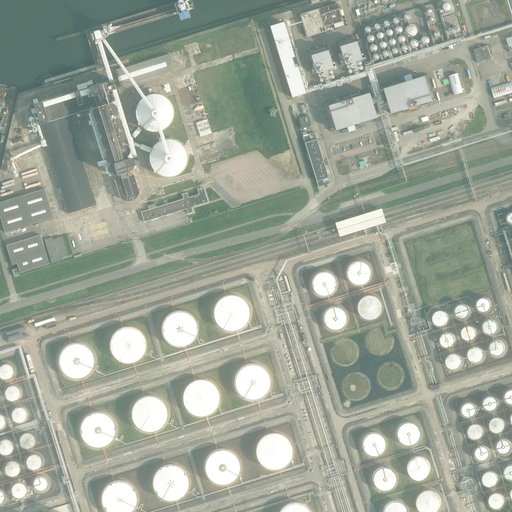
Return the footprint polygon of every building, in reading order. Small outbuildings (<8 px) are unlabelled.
[(449,3),(448,3),(447,2),(446,2),(445,3),(444,3),(443,4),(442,5),(442,6),(442,7),(442,8),(442,9),(443,10),(444,10),(445,11),(446,11),(447,11),(448,11),(449,10),(450,10),(450,9),(451,8),(451,7),(451,6),(450,5),(450,4),(449,3)] [(299,14),(307,36),(325,31),(318,9),(299,14)] [(284,22),(270,26),(292,97),(306,93),(284,22)] [(415,26),(414,26),(414,25),(413,25),(412,25),(411,25),(410,25),(409,25),(408,25),(407,25),(407,26),(406,26),(406,27),(405,28),(405,29),(404,30),(404,31),(404,32),(405,33),(405,34),(406,35),(407,36),(408,36),(409,37),(410,37),(411,37),(412,37),(413,36),(414,36),(415,35),(416,34),(416,33),(417,32),(417,31),(417,30),(416,29),(416,28),(415,27),(415,26)] [(429,39),(428,38),(428,37),(427,37),(426,36),(425,36),(424,36),(423,36),(422,37),(421,38),(420,38),(420,39),(420,41),(420,42),(421,43),(422,44),(423,44),(424,45),(425,45),(426,44),(427,44),(428,43),(428,42),(429,41),(429,40),(429,39)] [(417,42),(416,41),(416,40),(415,40),(414,39),(413,39),(412,40),(411,40),(410,41),(409,42),(409,43),(409,44),(409,45),(410,46),(410,47),(411,47),(412,48),(413,48),(414,48),(415,48),(416,47),(417,46),(418,45),(418,44),(417,42)] [(355,41),(338,47),(344,65),(361,59),(355,41)] [(478,63),(492,59),(487,45),(474,50),(478,63)] [(326,50),(309,56),(315,73),(332,69),(326,50)] [(121,87),(174,71),(169,54),(116,71),(121,87)] [(453,95),(463,92),(457,73),(448,76),(453,95)] [(427,74),(382,89),(390,113),(435,99),(427,74)] [(34,103),(29,105),(31,108),(35,107),(40,124),(45,139),(47,146),(68,213),(96,204),(69,115),(92,107),(92,108),(91,109),(91,110),(91,111),(91,112),(91,113),(91,114),(91,115),(92,116),(92,117),(93,118),(94,119),(95,119),(96,120),(97,120),(98,120),(98,121),(97,122),(96,123),(95,124),(95,125),(95,126),(95,127),(95,128),(95,129),(95,130),(96,131),(97,132),(98,133),(99,133),(100,133),(101,133),(102,133),(102,135),(101,136),(101,137),(100,137),(100,138),(100,139),(99,140),(99,141),(100,142),(100,143),(101,144),(101,145),(102,145),(102,146),(103,146),(104,147),(105,147),(106,147),(106,149),(105,150),(104,151),(104,152),(104,153),(103,154),(103,155),(103,156),(104,156),(104,157),(105,158),(105,159),(106,159),(107,160),(108,161),(109,161),(110,161),(110,163),(109,164),(109,165),(108,166),(108,167),(108,168),(108,169),(109,170),(110,171),(110,172),(111,172),(112,173),(113,173),(114,173),(115,173),(116,172),(117,172),(120,172),(122,178),(115,180),(115,178),(121,199),(121,198),(122,199),(123,200),(124,200),(125,200),(126,201),(127,201),(128,201),(129,201),(130,201),(130,202),(133,200),(134,199),(135,199),(136,198),(137,197),(137,196),(138,196),(138,195),(139,194),(139,193),(140,194),(140,193),(134,173),(133,173),(134,175),(127,177),(126,171),(128,170),(131,169),(132,166),(133,165),(134,163),(139,160),(137,155),(136,155),(133,156),(130,157),(127,157),(127,156),(128,155),(129,152),(130,149),(129,148),(129,146),(127,145),(125,144),(123,143),(123,142),(124,141),(125,140),(126,138),(126,137),(126,136),(125,133),(123,131),(121,130),(119,130),(119,128),(120,127),(121,125),(122,123),(121,121),(120,118),(117,117),(115,116),(114,115),(116,113),(117,110),(117,108),(116,106),(114,104),(112,103),(110,103),(107,104),(103,93),(117,89),(114,79),(89,86),(89,88),(91,93),(81,96),(79,91),(74,92),(76,97),(76,98),(45,107),(43,101),(38,102),(37,98),(33,99),(34,103)] [(511,93),(511,86),(511,82),(491,88),(494,99),(511,93)] [(174,115),(174,112),(174,109),(173,106),(172,103),(170,101),(168,99),(165,97),(163,95),(160,94),(157,94),(153,94),(150,94),(147,95),(145,97),(142,99),(140,101),(139,103),(137,106),(137,109),(136,112),(137,115),(137,118),(139,121),(140,124),(142,126),(145,128),(147,129),(150,130),(153,131),(157,131),(160,130),(163,129),(165,128),(168,126),(170,124),(172,121),(173,118),(174,115)] [(368,94),(323,107),(331,132),(376,118),(368,94)] [(311,126),(308,115),(299,118),(302,129),(311,126)] [(208,119),(197,122),(200,136),(211,133),(208,119)] [(135,138),(141,130),(138,128),(131,135),(135,138)] [(315,134),(303,137),(319,188),(325,186),(327,185),(330,184),(325,166),(328,166),(327,162),(324,163),(315,134)] [(188,160),(188,157),(188,155),(188,152),(187,150),(185,147),(184,145),(182,143),(180,142),(178,140),(175,139),(173,139),(170,138),(168,138),(165,139),(162,139),(160,140),(158,142),(156,143),(154,145),(152,147),(152,148),(151,150),(150,152),(150,153),(150,155),(150,157),(150,160),(150,163),(151,165),(153,167),(154,170),(156,172),(158,173),(160,175),(163,176),(165,176),(168,177),(170,177),(173,176),(175,176),(178,175),(180,173),(182,171),(184,170),(185,167),(187,165),(188,163),(188,160)] [(141,144),(140,148),(140,149),(150,153),(150,152),(151,150),(152,148),(141,144)] [(192,207),(208,202),(204,188),(197,189),(199,194),(188,197),(187,193),(182,194),(183,199),(157,207),(155,203),(147,206),(149,210),(141,212),(144,222),(186,209),(188,214),(193,212),(192,207)] [(0,215),(5,233),(53,218),(44,189),(0,202),(0,215)] [(40,235),(6,245),(12,265),(17,264),(20,273),(49,264),(40,235)] [(44,240),(52,263),(63,260),(63,257),(68,255),(62,236),(53,239),(52,237),(44,240)] [(371,271),(371,268),(370,266),(369,264),(367,262),(366,261),(363,259),(361,259),(359,258),(356,258),(354,259),(352,260),(350,261),(348,263),(347,265),(346,268),(346,271),(346,273),(346,275),(347,277),(349,280),(351,281),(353,283),(356,283),(358,284),(360,283),(363,283),(365,281),(367,280),(369,278),(370,276),(371,273),(371,271)] [(337,282),(336,279),(336,277),(335,275),(333,273),(331,271),(329,270),(326,269),(324,269),(322,269),(319,270),(317,271),(315,273),(313,275),(312,277),(311,279),(311,282),(311,284),(312,286),(313,288),(314,291),(316,292),(318,293),(319,294),(321,294),(323,295),(326,294),(328,294),(330,293),(332,291),(334,289),(335,287),(336,285),(337,282)] [(382,307),(382,306),(382,304),(381,302),(380,299),(379,298),(377,296),(375,295),(372,294),(370,293),(366,294),(364,294),(362,295),(360,297),(358,299),(357,301),(356,304),(356,306),(356,309),(357,311),(358,313),(359,315),(361,317),(363,318),(366,319),(368,320),(370,320),(373,319),(375,318),(378,316),(380,314),(381,312),(382,309),(382,307)] [(249,315),(250,312),(249,309),(249,307),(248,304),(246,301),(244,299),(242,297),(239,296),(237,295),(234,294),(231,294),(228,294),(225,295),(223,296),(220,297),(218,299),(216,301),(214,304),(213,307),(213,309),(212,312),(213,315),(213,318),(214,321),(216,323),(218,325),(220,327),(223,329),(225,330),(228,331),(231,331),(234,331),(237,330),(239,329),(242,327),(244,325),(246,323),(248,321),(249,318),(249,315)] [(492,306),(492,304),(492,303),(491,301),(490,300),(489,299),(488,298),(487,297),(485,297),(484,297),(482,297),(481,297),(480,298),(478,299),(477,300),(477,301),(476,303),(476,304),(476,306),(477,307),(477,309),(478,310),(479,311),(480,312),(482,312),(483,313),(485,312),(486,312),(488,312),(489,311),(490,310),(491,308),(492,307),(492,306)] [(470,312),(470,310),(469,309),(469,308),(468,306),(467,305),(466,305),(465,304),(463,303),(462,303),(460,304),(459,304),(458,305),(457,306),(456,307),(455,308),(455,309),(454,311),(455,312),(455,314),(456,315),(456,316),(457,317),(459,318),(460,318),(461,319),(463,319),(464,318),(466,318),(467,317),(468,316),(469,315),(469,313),(470,312)] [(347,316),(347,313),(346,311),(345,309),(343,307),(341,305),(339,304),(337,304),(335,304),(332,304),(330,304),(328,305),(326,307),(324,309),(323,311),(322,314),(322,316),(322,318),(323,321),(324,323),(326,325),(328,326),(330,328),(332,328),(334,329),(337,328),(339,328),(342,326),(343,325),(345,324),(346,321),(347,319),(347,316)] [(197,331),(198,328),(197,325),(197,323),(196,320),(195,318),(193,316),(191,314),(189,312),(186,311),(184,310),(181,310),(179,310),(176,310),(173,311),(171,312),(169,313),(166,315),(165,317),(163,319),(162,322),(161,324),(161,327),(161,329),(161,332),(162,335),(163,337),(165,339),(167,341),(169,343),(171,344),(173,345),(176,346),(179,346),(181,346),(184,346),(186,345),(189,344),(191,342),(193,340),(195,338),(196,336),(197,333),(197,331)] [(449,319),(449,317),(449,316),(448,315),(447,313),(446,312),(445,311),(444,311),(442,310),(441,310),(439,310),(438,311),(436,311),(435,312),(434,313),(434,315),(433,316),(433,318),(433,319),(433,321),(434,322),(435,323),(436,324),(437,325),(439,326),(440,326),(442,326),(443,325),(445,325),(446,324),(447,323),(448,322),(448,320),(449,319)] [(498,328),(498,327),(498,326),(498,324),(497,323),(496,322),(495,321),(494,320),(493,319),(491,319),(490,319),(488,319),(487,320),(486,321),(484,322),(484,323),(483,324),(483,326),(483,327),(483,329),(483,330),(484,331),(485,332),(486,333),(488,334),(489,334),(490,334),(492,334),(493,334),(495,333),(496,332),(497,331),(497,330),(498,328)] [(46,329),(57,326),(55,321),(45,324),(46,329)] [(131,325),(127,325),(124,326),(120,327),(117,329),(114,332),(112,335),(111,338),(110,342),(110,345),(111,349),(112,353),(114,356),(117,358),(120,360),(124,361),(127,362),(131,362),(135,361),(138,359),(141,357),(143,354),(145,351),(146,347),(147,344),(146,340),(145,336),(143,333),(141,330),(138,328),(135,326),(131,325)] [(476,335),(476,334),(476,333),(476,331),(476,330),(475,329),(474,328),(473,327),(472,326),(470,326),(469,325),(467,326),(466,326),(465,327),(464,328),(463,329),(462,330),(461,331),(461,333),(461,334),(462,335),(462,337),(463,338),(464,339),(465,340),(467,340),(468,340),(470,340),(471,340),(472,340),(474,339),(475,338),(475,337),(476,335)] [(9,342),(28,337),(25,327),(6,332),(9,342)] [(455,342),(456,340),(455,339),(455,337),(455,336),(454,335),(453,334),(451,333),(450,332),(448,332),(447,332),(446,332),(444,333),(443,333),(442,334),(441,336),(440,337),(440,338),(440,340),(440,341),(440,343),(441,344),(442,345),(443,346),(445,347),(446,347),(447,348),(449,347),(450,347),(452,346),(453,346),(454,344),(455,343),(455,342)] [(505,350),(505,348),(505,347),(505,345),(504,344),(503,343),(502,341),(501,341),(499,340),(498,340),(496,340),(495,340),(493,341),(492,342),(491,343),(490,344),(489,345),(489,347),(489,348),(489,350),(490,351),(491,353),(492,354),(493,355),(494,355),(496,356),(497,356),(499,356),(500,355),(501,355),(503,354),(504,352),(504,351),(505,350)] [(95,363),(96,360),(95,357),(95,354),(94,351),(92,349),(90,347),(88,345),(85,343),(83,342),(80,342),(77,341),(74,342),(71,342),(69,343),(66,345),(64,347),(62,349),(61,351),(59,354),(59,357),(59,360),(59,363),(59,365),(61,368),(62,371),(64,373),(66,375),(69,376),(71,377),(74,378),(77,378),(80,378),(83,377),(86,376),(88,375),(90,373),(92,371),(94,368),(95,365),(95,363)] [(483,356),(483,355),(483,353),(483,352),(482,351),(482,349),(481,348),(479,347),(478,347),(477,347),(475,347),(474,347),(472,347),(471,348),(470,349),(469,350),(468,352),(468,353),(468,355),(468,356),(469,357),(469,359),(470,360),(471,361),(473,361),(474,362),(476,362),(477,362),(478,362),(480,361),(481,360),(482,359),(483,358),(483,356)] [(461,363),(462,362),(461,360),(461,359),(461,357),(460,356),(459,355),(457,354),(456,354),(455,353),(453,353),(452,353),(450,354),(449,355),(448,356),(447,357),(446,358),(446,360),(446,361),(446,363),(446,364),(447,365),(448,367),(449,368),(451,368),(452,369),(454,369),(455,369),(456,368),(458,368),(459,367),(460,366),(461,364),(461,363)] [(31,372),(38,370),(34,354),(26,357),(31,372)] [(15,372),(15,371),(15,369),(15,367),(14,366),(13,365),(12,364),(10,363),(9,362),(7,362),(5,362),(4,363),(2,363),(1,364),(0,365),(0,375),(0,376),(1,377),(2,378),(4,379),(6,379),(7,379),(9,379),(10,378),(12,377),(13,376),(14,375),(15,374),(15,372)] [(271,384),(271,381),(271,378),(271,376),(269,373),(268,370),(266,368),(264,366),(262,365),(259,364),(256,363),(253,363),(251,363),(248,363),(245,364),(243,366),(240,367),(238,369),(237,372),(236,374),(235,377),(234,380),(234,383),(235,385),(236,388),(237,391),(238,393),(240,395),(243,397),(245,398),(248,399),(251,400),(254,400),(256,399),(259,399),(262,397),(264,396),(266,394),(268,392),(269,389),(271,387),(271,384)] [(219,400),(220,397),(219,394),(219,391),(217,389),(216,386),(214,384),(212,382),(209,381),(206,380),(203,379),(200,379),(198,379),(195,380),(192,381),(190,383),(187,385),(186,387),(184,390),(183,393),(183,396),(183,399),(183,402),(184,404),(186,407),(187,409),(190,411),(192,413),(195,414),(198,415),(200,415),(203,415),(206,415),(209,414),(212,412),(214,410),(216,408),(217,406),(219,403),(219,400)] [(22,395),(22,394),(22,392),(21,390),(20,389),(19,388),(18,386),(16,386),(15,385),(13,385),(12,385),(10,386),(8,386),(7,387),(6,389),(5,390),(5,392),(5,393),(5,395),(5,397),(6,398),(7,400),(8,401),(10,401),(12,402),(13,402),(15,402),(16,401),(18,401),(19,400),(20,398),(21,397),(22,395)] [(168,416),(168,413),(168,410),(167,407),(166,404),(164,402),(162,400),(159,398),(157,396),(154,395),(151,395),(148,395),(145,396),(142,397),(139,399),(137,401),(135,403),(133,406),(132,409),(132,412),(132,415),(132,418),(133,421),(135,423),(137,426),(139,428),(142,429),(145,431),(148,431),(151,431),(154,431),(157,430),(159,429),(162,427),(164,425),(166,422),(167,419),(168,416)] [(498,404),(498,403),(498,401),(498,400),(497,399),(496,397),(495,396),(494,396),(493,395),(491,395),(490,395),(488,395),(487,396),(486,397),(485,398),(484,399),(483,400),(483,402),(483,403),(483,405),(484,406),(485,407),(486,408),(487,409),(488,410),(490,410),(491,410),(492,410),(494,410),(495,409),(496,408),(497,407),(498,405),(498,404)] [(476,411),(476,409),(476,408),(476,406),(475,405),(474,404),(473,403),(472,402),(470,402),(469,402),(468,402),(466,402),(465,403),(464,404),(463,405),(462,406),(462,408),(462,409),(462,411),(462,412),(463,413),(464,414),(465,415),(466,416),(468,416),(469,416),(470,416),(472,416),(473,415),(474,414),(475,413),(476,412),(476,411)] [(28,416),(28,414),(28,413),(28,411),(27,410),(26,408),(25,407),(23,406),(22,406),(20,406),(19,406),(17,406),(15,407),(14,408),(13,409),(12,410),(12,412),(11,413),(11,415),(12,417),(12,418),(13,419),(14,421),(15,422),(17,422),(18,423),(20,423),(22,422),(23,422),(25,421),(26,420),(27,419),(28,417),(28,416)] [(117,433),(117,430),(117,427),(116,424),(115,422),(113,419),(112,417),(109,415),(107,414),(104,413),(102,412),(99,412),(96,412),(93,412),(91,413),(88,414),(86,416),(84,418),(82,421),(81,423),(80,426),(80,429),(80,431),(80,434),(81,437),(82,439),(84,442),(86,444),(88,446),(91,447),(93,448),(96,448),(99,448),(102,448),(104,447),(107,446),(109,445),(112,443),(113,441),(115,438),(116,436),(117,433)] [(504,426),(504,425),(504,423),(504,422),(503,420),(502,419),(501,418),(500,418),(498,417),(497,417),(495,418),(494,418),(493,419),(492,420),(491,421),(490,422),(490,424),(490,425),(490,427),(491,428),(492,429),(493,430),(494,431),(495,431),(497,432),(498,432),(500,431),(501,431),(502,430),(503,429),(504,427),(504,426)] [(421,432),(420,429),(420,427),(418,424),(416,423),(414,421),(412,420),(409,420),(407,419),(405,420),(403,421),(400,422),(399,424),(397,426),(396,428),(396,430),(395,432),(396,435),(397,437),(398,440),(400,442),(402,443),(404,444),(406,444),(408,445),(411,444),(413,443),(415,442),(417,441),(418,439),(420,437),(420,435),(421,432)] [(483,432),(483,431),(483,430),(482,428),(482,427),(481,426),(480,425),(478,424),(477,424),(476,424),(474,424),(473,424),(472,425),(470,426),(470,427),(469,428),(468,430),(468,431),(468,432),(469,434),(470,435),(471,436),(472,437),(473,438),(474,438),(476,438),(477,438),(478,438),(480,437),(481,436),(482,435),(482,434),(483,432)] [(386,442),(386,440),(386,437),(385,435),(383,433),(381,431),(379,430),(376,429),(374,429),(371,429),(369,429),(367,430),(365,432),(363,434),(362,437),(361,439),(361,441),(361,444),(361,446),(362,448),(364,450),(366,452),(368,453),(371,454),(373,455),(375,454),(378,454),(380,453),(382,451),(384,449),(385,447),(386,444),(386,442)] [(37,442),(37,440),(37,439),(36,437),(35,436),(34,435),(33,433),(32,433),(30,432),(29,432),(27,432),(25,432),(24,433),(23,434),(22,435),(21,437),(20,438),(20,440),(20,441),(20,443),(21,444),(22,446),(23,447),(24,448),(25,448),(27,449),(29,449),(30,449),(32,448),(33,447),(34,446),(35,445),(36,444),(37,442)] [(294,453),(294,451),(294,448),(293,445),(292,442),(290,440),(288,437),(286,436),(284,434),(281,433),(278,432),(276,432),(273,432),(270,432),(267,433),(265,435),(262,436),(260,439),(259,441),(257,443),(257,446),(256,449),(256,452),(257,455),(257,458),(259,460),(260,462),(262,465),(265,466),(267,468),(270,469),(273,469),(276,469),(279,469),(281,468),(284,467),(286,465),(289,464),(290,461),(292,459),(293,456),(294,453)] [(14,449),(14,447),(14,445),(13,444),(12,442),(11,441),(10,440),(9,439),(7,439),(6,438),(4,438),(3,439),(1,440),(0,440),(0,453),(1,454),(3,455),(4,455),(6,455),(7,455),(9,455),(10,454),(11,453),(12,451),(13,450),(14,449)] [(511,447),(511,446),(511,444),(511,443),(510,442),(509,441),(508,440),(507,439),(505,438),(504,438),(503,438),(501,439),(500,439),(499,440),(498,441),(497,442),(497,444),(496,445),(496,446),(497,448),(497,449),(498,450),(499,451),(500,452),(501,453),(503,453),(504,453),(505,453),(507,452),(508,452),(509,451),(510,450),(511,448),(511,447)] [(490,454),(490,453),(490,451),(489,450),(489,449),(488,447),(487,447),(485,446),(484,445),(483,445),(481,445),(480,446),(478,446),(477,447),(476,448),(475,449),(475,451),(475,452),(475,453),(475,455),(475,456),(476,457),(477,459),(478,459),(480,460),(481,460),(483,460),(484,460),(485,460),(487,459),(488,458),(489,457),(489,456),(490,454)] [(241,469),(241,466),(241,463),(240,460),(239,457),(237,455),(235,453),(233,451),(230,449),(227,448),(224,448),(221,448),(218,448),(215,449),(212,451),(210,452),(208,455),(206,457),(205,460),(204,463),(204,466),(204,469),(205,472),(206,475),(208,477),(210,479),(212,481),(215,483),(218,484),(221,484),(224,484),(227,484),(230,483),(232,481),(235,480),(237,477),(239,475),(240,472),(241,469)] [(43,463),(43,462),(43,460),(43,458),(42,457),(41,456),(40,455),(38,454),(37,453),(35,453),(33,453),(32,454),(30,454),(29,455),(28,456),(27,458),(27,459),(26,461),(26,462),(27,464),(27,465),(28,467),(29,468),(30,469),(32,470),(34,470),(35,470),(37,470),(38,469),(40,468),(41,467),(42,466),(43,465),(43,463)] [(431,466),(431,463),(430,461),(429,459),(428,457),(426,456),(423,454),(421,454),(420,453),(418,453),(416,454),(414,454),(412,455),(411,457),(409,458),(408,460),(407,462),(407,465),(407,467),(407,470),(408,472),(410,474),(412,476),(414,477),(417,478),(418,478),(421,478),(423,477),(425,476),(427,475),(429,473),(430,471),(431,469),(431,466)] [(20,470),(21,468),(20,467),(20,465),(19,464),(18,462),(17,461),(16,460),(14,460),(12,460),(11,460),(9,460),(8,461),(6,462),(5,463),(4,464),(4,466),(4,467),(4,469),(4,471),(4,472),(5,473),(6,475),(8,476),(9,476),(11,477),(12,477),(14,476),(16,476),(17,475),(18,474),(19,473),(20,471),(20,470)] [(397,476),(397,474),(396,472),(395,469),(393,467),(392,466),(389,464),(387,464),(385,463),(382,464),(380,464),(378,465),(375,467),(374,468),(373,471),(372,473),(371,476),(372,478),(372,481),(373,483),(375,485),(376,486),(379,488),(381,488),(384,489),(386,489),(389,488),(391,487),(393,485),(395,483),(396,481),(397,479),(397,476)] [(188,485),(189,482),(188,479),(188,476),(186,473),(184,470),(182,468),(180,466),(177,465),(174,464),(170,464),(167,464),(164,465),(161,466),(158,468),(156,470),(154,473),(153,476),(152,479),(152,482),(152,485),(153,488),(154,491),(156,494),(158,496),(161,498),(164,499),(167,500),(170,501),(173,500),(177,499),(179,498),(182,496),(184,494),(186,491),(188,488),(188,485)] [(498,480),(498,479),(498,477),(497,476),(496,474),(496,473),(495,472),(493,472),(492,471),(491,471),(489,471),(488,471),(486,472),(485,473),(484,474),(484,475),(483,476),(483,478),(483,479),(483,481),(484,482),(484,483),(485,484),(486,485),(488,486),(489,486),(491,486),(492,486),(493,485),(494,485),(496,484),(496,483),(497,481),(498,480)] [(49,485),(50,483),(49,482),(49,480),(48,479),(47,477),(46,476),(45,475),(43,475),(41,475),(40,475),(38,475),(37,476),(35,477),(34,478),(33,479),(33,481),(33,482),(33,484),(33,486),(33,487),(34,488),(35,490),(37,491),(38,491),(40,492),(41,492),(43,491),(45,491),(46,490),(47,489),(48,488),(49,486),(49,485)] [(27,491),(27,490),(27,488),(27,487),(26,485),(25,484),(24,483),(22,482),(21,481),(19,481),(17,481),(16,482),(14,482),(13,483),(12,484),(11,486),(11,487),(10,489),(10,491),(11,492),(11,494),(12,495),(13,496),(14,497),(16,498),(17,498),(19,498),(21,498),(22,497),(24,497),(25,496),(26,494),(27,493),(27,491)] [(131,511),(132,511),(135,508),(136,504),(137,501),(137,497),(136,493),(135,489),(132,486),(129,484),(126,482),(122,481),(118,481),(114,481),(110,483),(107,485),(104,488),(102,491),(101,495),(101,499),(101,503),(103,507),(105,510),(106,511),(131,511)] [(443,500),(442,498),(442,495),(441,493),(439,491),(437,490),(435,489),(433,488),(430,488),(428,488),(425,489),(423,490),(421,491),(420,493),(418,495),(418,498),(418,500),(418,503),(418,505),(419,507),(421,509),(423,511),(425,511),(434,511),(437,511),(439,509),(440,508),(442,505),(442,503),(443,500)] [(504,501),(504,500),(504,499),(503,497),(503,496),(502,495),(501,494),(500,493),(498,493),(497,493),(496,493),(494,493),(493,494),(492,495),(491,496),(490,497),(490,498),(490,499),(490,501),(490,502),(490,503),(491,504),(492,505),(493,506),(494,507),(496,507),(497,507),(498,507),(500,506),(501,506),(502,505),(503,504),(503,503),(504,501)] [(407,511),(408,511),(408,509),(407,506),(406,504),(404,502),(403,501),(400,499),(398,499),(395,498),(393,498),(391,499),(388,500),(386,501),(385,503),(383,506),(383,508),(382,511),(407,511)] [(312,511),(313,511),(311,509),(310,507),(308,505),(305,504),(303,503),(300,502),(297,501),(295,501),(292,502),(289,503),(287,504),(285,505),(283,507),(281,509),(279,511),(312,511)]
